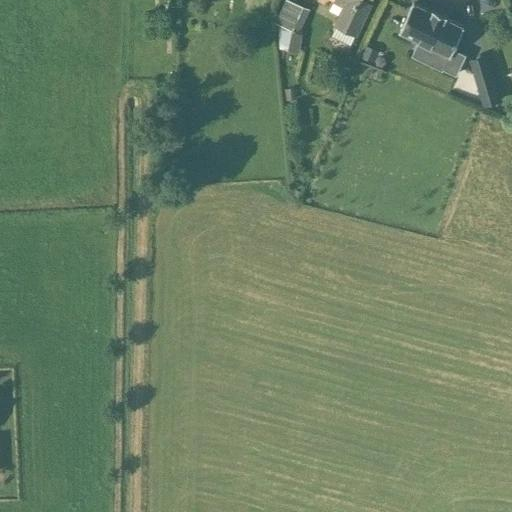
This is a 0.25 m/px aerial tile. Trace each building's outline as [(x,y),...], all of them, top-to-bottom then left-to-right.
[(360,0),(335,0),(334,3),(343,7),(334,26),(357,37),(372,5),(360,0)] [(310,9),(297,3),(287,26),(300,32),(310,9)] [(412,5),(400,32),(449,55),(443,68),(456,74),(465,55),(453,49),(463,30),(443,21),(444,19),(445,18),(432,12),(431,13),(432,13),(431,15),(412,5)] [(474,75),(486,74),(484,56),(472,57),(474,75)] [(486,103),(499,99),(492,76),(479,80),(486,103)]
